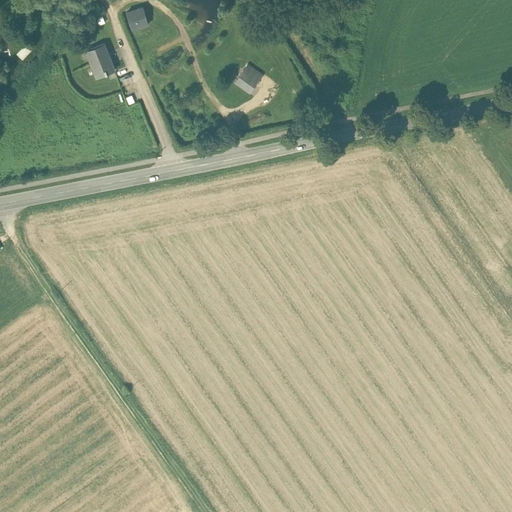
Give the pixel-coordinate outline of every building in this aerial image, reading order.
[(135,9),(126,12),(132,29),(147,24),(143,11),(136,13),(135,9)] [(13,23),(5,32),(14,40),(22,31),(13,23)] [(16,53),(22,59),(32,50),(26,44),(16,53)] [(106,44),(84,52),(94,79),(116,71),(106,44)] [(247,64),(243,69),(258,80),(262,75),(247,64)] [(258,80),(243,69),(235,81),(250,92),(258,80)]
